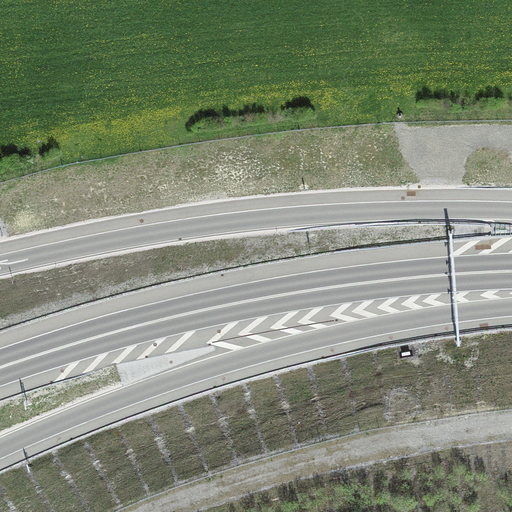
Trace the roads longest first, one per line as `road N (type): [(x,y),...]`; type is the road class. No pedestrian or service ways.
road 1 (motorway): [(0,448),(232,361),(381,324),(511,305)]
road 2 (motorway): [(511,210),(306,214),(145,233),(0,263)]
road 3 (motorway): [(191,312),(352,284),(511,270)]
road 4 (trunk): [(0,367),(191,312)]
